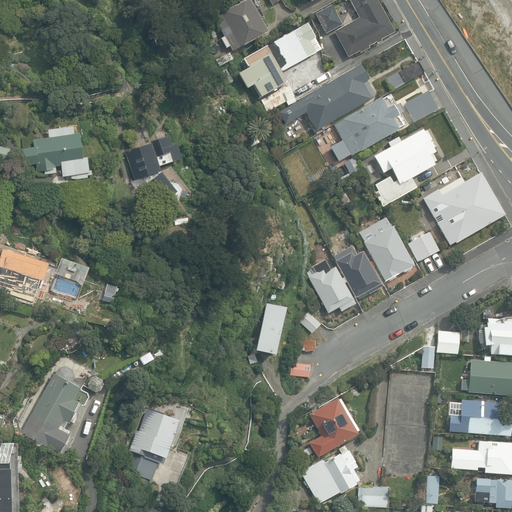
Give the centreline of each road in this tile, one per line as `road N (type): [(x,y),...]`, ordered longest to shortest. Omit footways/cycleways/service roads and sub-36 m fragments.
road 1 (tertiary): [(409,0),(505,152)]
road 2 (residential): [(327,355),(455,284)]
